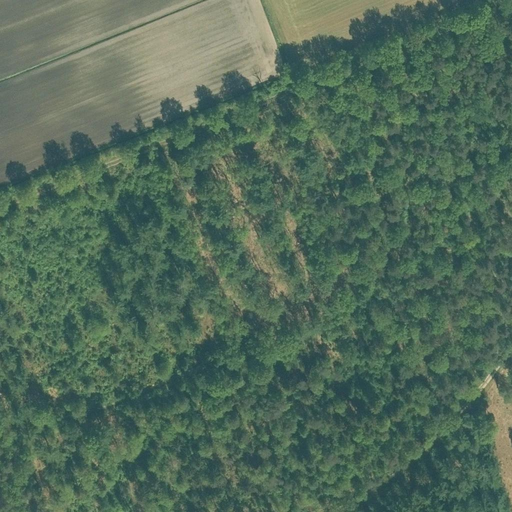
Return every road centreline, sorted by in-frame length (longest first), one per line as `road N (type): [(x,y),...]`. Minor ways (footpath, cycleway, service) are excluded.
road 1 (track): [(511,0),(0,202)]
road 2 (track): [(331,511),(433,439),(511,339)]
